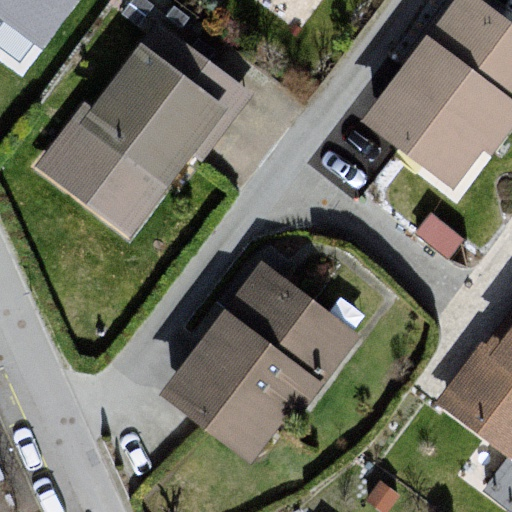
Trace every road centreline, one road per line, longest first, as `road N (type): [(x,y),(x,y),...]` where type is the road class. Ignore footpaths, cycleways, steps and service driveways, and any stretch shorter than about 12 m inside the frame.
road 1 (unknown): [(70,436),(277,167)]
road 2 (unknown): [(277,167),(455,298),(488,295),(511,268)]
road 3 (residential): [(0,278),(103,511)]
road 4 (unknown): [(277,167),(391,0)]
